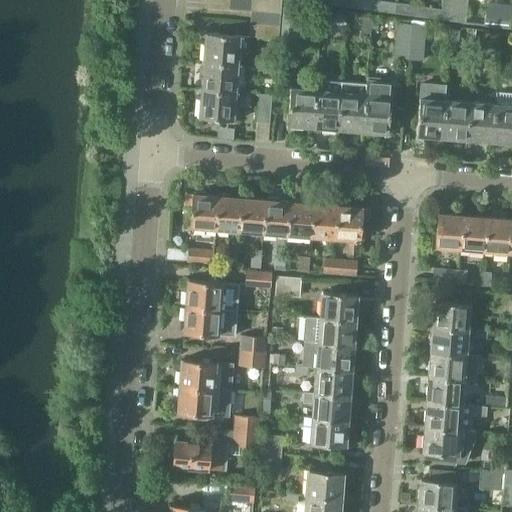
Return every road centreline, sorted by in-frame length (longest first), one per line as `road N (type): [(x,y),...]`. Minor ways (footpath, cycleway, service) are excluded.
road 1 (residential): [(123,511),(149,160)]
road 2 (residential): [(379,511),(405,178)]
road 3 (residential): [(405,178),(149,160)]
road 4 (residential): [(149,160),(164,0)]
